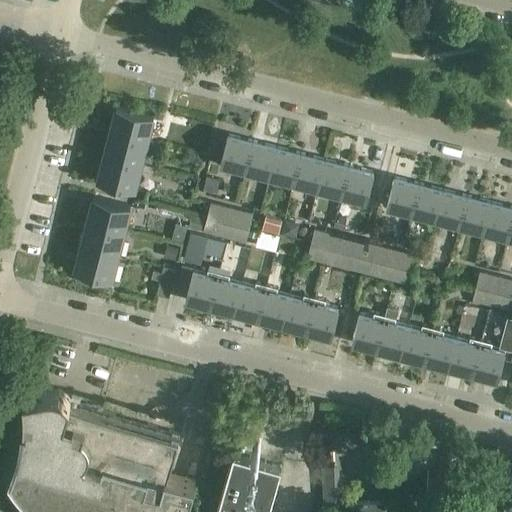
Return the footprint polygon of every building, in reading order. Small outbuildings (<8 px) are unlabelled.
[(154,108),(152,116),(116,107),(110,132),(147,142),(153,118),(162,119),(164,110),(154,108)] [(110,132),(104,157),(141,166),(147,142),(110,132)] [(233,172),(244,175),(253,142),(228,136),(221,164),(234,168),(233,172)] [(255,172),(269,176),(277,148),(253,142),(244,175),(254,177),(255,172)] [(280,184),(292,187),(300,154),(277,148),(269,176),(281,179),(280,184)] [(302,185),(317,189),(324,160),(300,154),(292,187),(301,189),(302,185)] [(135,191),(141,166),(104,157),(97,182),(135,191)] [(348,166),(324,160),(317,189),(330,192),(329,196),(339,199),(348,166)] [(372,172),(348,166),(339,199),(349,201),(350,197),(365,200),(372,172)] [(399,214),(410,216),(418,184),(393,178),(386,206),(400,209),(399,214)] [(420,215),(435,218),(442,190),(418,184),(410,216),(419,219),(420,215)] [(447,222),(446,226),(458,229),(466,196),(442,190),(435,218),(447,222)] [(469,227),(483,231),(490,202),(466,196),(458,229),(468,231),(469,227)] [(130,206),(93,197),(87,222),(124,231),(130,206)] [(210,202),(206,216),(220,220),(224,205),(210,202)] [(494,238),(506,241),(511,216),(511,207),(490,202),(483,231),(495,234),(494,238)] [(220,220),(234,224),(238,209),(224,205),(220,220)] [(238,209),(234,224),(248,227),(252,212),(238,209)] [(188,226),(201,229),(204,219),(191,215),(188,226)] [(281,219),(265,215),(261,229),(277,234),(281,219)] [(203,231),(217,235),(220,220),(206,216),(203,231)] [(217,235),(231,238),(234,224),(220,220),(217,235)] [(87,222),(80,246),(118,256),(124,231),(87,222)] [(234,224),(231,238),(245,242),(248,227),(234,224)] [(314,228),(310,243),(327,247),(331,232),(314,228)] [(327,247),(344,252),(348,237),(331,232),(327,247)] [(344,252),(361,256),(365,241),(348,237),(344,252)] [(361,256),(379,261),(383,246),(365,241),(361,256)] [(164,257),(175,260),(179,246),(168,243),(164,257)] [(306,258),(323,262),(327,247),(310,243),(306,258)] [(92,276),(112,281),(118,256),(80,246),(74,272),(79,273),(77,279),(91,283),(92,276)] [(379,261),(396,266),(400,251),(383,246),(379,261)] [(323,262),(340,267),(344,252),(327,247),(323,262)] [(400,251),(396,266),(413,270),(417,255),(401,251),(400,251)] [(340,267),(358,271),(361,256),(344,252),(340,267)] [(358,271),(375,275),(379,261),(361,256),(358,271)] [(375,275),(392,280),(396,266),(379,261),(375,275)] [(396,266),(392,280),(409,284),(413,270),(396,266)] [(162,270),(162,271),(154,269),(151,278),(159,280),(156,294),(168,297),(174,273),(162,270)] [(186,300),(210,306),(218,274),(206,271),(205,275),(193,272),(186,300)] [(479,271),(475,285),(489,289),(493,274),(479,271)] [(210,306),(234,313),(241,284),(226,281),(227,277),(218,274),(210,306)] [(489,289),(503,293),(507,278),(493,274),(489,289)] [(511,279),(507,278),(503,293),(511,294),(511,279)] [(234,313),(257,319),(266,286),(254,283),(253,287),(241,284),(234,313)] [(472,300),(486,304),(489,289),(475,285),(472,300)] [(257,319),(281,325),(288,296),(273,292),(274,289),(266,286),(257,319)] [(486,304),(500,308),(503,293),(489,289),(486,304)] [(511,294),(503,293),(500,308),(511,310),(511,294)] [(281,325),(305,331),(313,298),(302,296),(301,300),(288,296),(281,325)] [(323,301),(313,298),(305,331),(329,337),(337,309),(322,305),(323,301)] [(351,343),(376,349),(384,317),(372,314),(371,317),(358,314),(351,343)] [(498,346),(511,349),(511,317),(506,316),(498,346)] [(376,349),(400,355),(407,327),(392,323),(393,319),(384,317),(376,349)] [(400,355),(423,362),(432,329),(421,326),(420,330),(407,327),(400,355)] [(423,362),(447,368),(455,339),(440,335),(441,331),(432,329),(423,362)] [(447,368),(471,374),(480,341),(468,338),(467,342),(455,339),(447,368)] [(490,344),(480,341),(471,374),(496,380),(504,351),(489,347),(490,344)] [(26,454),(21,468),(19,469),(17,470),(16,471),(15,472),(14,474),(14,475),(14,476),(15,478),(15,479),(16,480),(17,481),(18,482),(20,483),(21,483),(23,483),(31,493),(40,502),(50,511),(48,511),(186,511),(195,482),(168,474),(179,434),(70,403),(70,401),(59,390),(23,398),(24,407),(31,409),(30,424),(29,439),(26,454)] [(267,511),(280,466),(231,453),(215,511),(267,511)] [(427,467),(426,491),(458,491),(459,455),(438,454),(438,467),(427,467)] [(379,511),(379,502),(355,503),(355,511),(379,511)]
